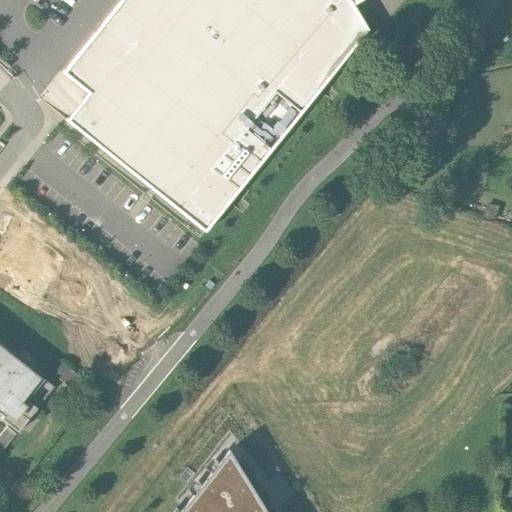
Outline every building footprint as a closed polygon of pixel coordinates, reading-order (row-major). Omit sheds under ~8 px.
[(127,0),(65,79),(88,97),(68,122),(205,230),(366,27),(352,5),(360,0),(127,0)] [(498,207),(486,203),(481,216),(493,220),(498,207)] [(0,415),(4,419),(0,424),(16,436),(53,388),(0,347),(0,415)] [(78,376),(67,368),(59,378),(70,387),(78,376)] [(182,511),(266,511),(229,452),(182,511)]
